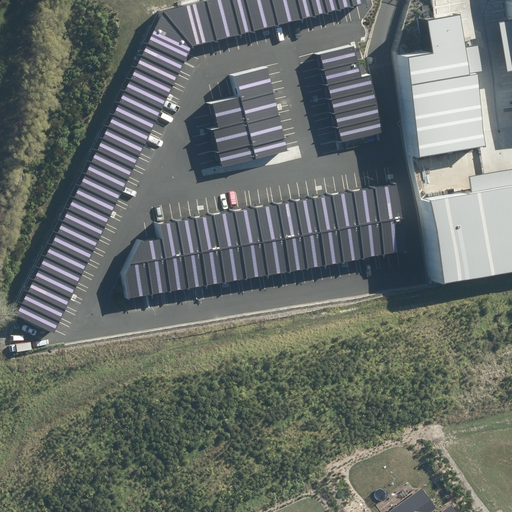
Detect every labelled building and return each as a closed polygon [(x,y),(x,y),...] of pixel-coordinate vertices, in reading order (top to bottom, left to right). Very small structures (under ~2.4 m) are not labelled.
[(199,40),(211,37),(201,0),(189,0),(159,8),(187,43),(199,40)] [(223,34),(236,30),(227,0),(201,0),(211,37),(223,34)] [(242,29),(248,27),(240,0),(227,0),(236,30),(242,29)] [(260,24),(273,21),(267,0),(240,0),(248,27),(260,24)] [(285,18),(297,15),(293,0),(267,0),(273,21),(285,18)] [(303,13),(309,12),(306,0),(293,0),(297,15),(303,13)] [(316,10),(322,9),(319,0),(306,0),(309,12),(316,10)] [(328,7),(335,6),(333,0),(319,0),(322,9),(328,7)] [(511,63),(511,0),(501,0),(505,16),(490,18),(497,66),(511,63)] [(159,8),(143,40),(180,58),(183,51),(187,43),(159,8)] [(394,51),(412,154),(478,142),(465,68),(458,69),(448,10),(409,17),(414,47),(394,51)] [(177,64),(180,58),(143,40),(137,52),(174,70),(177,64)] [(348,41),(315,49),(317,57),(319,64),(352,56),(348,41)] [(172,76),(174,70),(137,52),(132,64),(169,82),(172,76)] [(352,56),(319,64),(320,72),(322,79),(356,71),(352,56)] [(166,88),(169,82),(132,64),(126,76),(163,93),(166,88)] [(236,96),(268,88),(265,76),(263,64),(231,72),(236,92),(236,96)] [(356,71),(322,79),(324,86),(326,94),(367,84),(363,69),(356,71)] [(160,99),(163,93),(126,76),(120,88),(157,105),(160,99)] [(367,84),(326,94),(328,101),(330,109),(371,99),(367,84)] [(154,111),(157,105),(120,88),(115,99),(152,117),(154,111)] [(242,119),(274,111),(271,100),(268,88),(236,96),(241,115),(242,119)] [(211,113),(213,122),(241,115),(236,96),(236,92),(207,99),(211,113)] [(149,123),(152,117),(115,99),(109,111),(146,129),(149,123)] [(371,99),(330,109),(332,116),(334,124),(375,114),(371,99)] [(143,135),(146,129),(109,111),(103,123),(140,141),(143,135)] [(248,142),(280,135),(277,123),(274,111),(242,119),(247,139),(248,142)] [(375,114),(334,124),(335,131),(337,139),(378,128),(375,114)] [(214,147),(247,139),(242,119),(241,115),(213,122),(208,123),(212,137),(214,147)] [(137,147),(140,141),(103,123),(98,135),(135,152),(137,147)] [(132,158),(135,152),(98,135),(92,146),(129,164),(132,158)] [(248,142),(251,154),(283,147),(281,141),(280,135),(248,142)] [(247,139),(214,147),(216,155),(218,162),(251,154),(248,142),(247,139)] [(126,170),(129,164),(92,146),(86,158),(123,176),(126,170)] [(120,182),(123,176),(86,158),(80,170),(118,188),(120,182)] [(417,193),(430,279),(511,265),(511,165),(462,173),(464,185),(417,193)] [(115,194),(118,188),(80,170),(75,182),(112,200),(115,194)] [(398,213),(392,179),(381,181),(373,183),(378,216),(398,213)] [(109,205),(112,200),(75,182),(69,194),(106,211),(109,205)] [(378,216),(373,183),(361,185),(349,187),(355,220),(378,216)] [(355,220),(349,187),(338,189),(327,190),(332,224),(355,220)] [(332,224),(327,190),(318,192),(309,193),(314,227),(332,224)] [(314,227),(309,193),(299,195),(290,197),(296,230),(314,227)] [(103,217),(106,211),(69,194),(63,205),(100,223),(103,217)] [(296,230),(290,197),(282,198),(274,199),(280,233),(296,230)] [(280,233),(274,199),(264,201),(254,202),(260,236),(280,233)] [(260,236),(254,202),(242,204),(230,206),(236,240),(260,236)] [(98,229),(100,223),(63,205),(58,217),(95,235),(98,229)] [(236,240),(230,206),(219,208),(209,210),(214,244),(236,240)] [(214,244),(209,210),(200,212),(191,213),(196,247),(214,244)] [(196,247),(191,213),(181,215),(172,216),(177,250),(196,247)] [(403,247),(398,213),(378,216),(384,250),(394,248),(403,247)] [(177,250),(172,216),(164,218),(156,219),(159,233),(162,252),(177,250)] [(384,250),(378,216),(355,220),(360,254),(372,252),(384,250)] [(92,241),(95,235),(58,217),(52,229),(89,247),(92,241)] [(360,254),(355,220),(332,224),(338,258),(349,256),(360,254)] [(338,258),(332,224),(314,227),(320,260),(329,259),(338,258)] [(320,260),(314,227),(296,230),(301,264),(311,262),(320,260)] [(86,253),(89,247),(52,229),(46,241),(83,258),(86,253)] [(301,264),(296,230),(280,233),(286,266),(293,265),(301,264)] [(136,237),(125,258),(142,256),(162,252),(159,233),(147,235),(136,237)] [(286,266),(280,233),(260,236),(266,270),(276,268),(286,266)] [(266,270),(260,236),(236,240),(242,274),(252,272),(266,270)] [(242,274),(236,240),(214,244),(220,277),(231,275),(242,274)] [(81,264),(83,258),(46,241),(41,253),(78,270),(81,264)] [(220,277),(214,244),(196,247),(202,280),(211,279),(220,277)] [(202,280),(196,247),(177,250),(183,283),(192,282),(202,280)] [(183,283),(177,250),(162,252),(167,286),(175,285),(183,283)] [(167,286),(162,252),(142,256),(148,289),(157,288),(167,286)] [(75,276),(78,270),(41,253),(35,264),(72,282),(75,276)] [(136,291),(148,289),(142,256),(125,258),(120,271),(124,293),(136,291)] [(69,288),(72,282),(35,264),(29,276),(66,294),(69,288)] [(63,300),(66,294),(29,276),(24,288),(61,306),(63,300)] [(58,311),(61,306),(24,288),(18,300),(55,317),(58,311)] [(52,323),(55,317),(18,300),(12,311),(49,329),(52,323)] [(456,511),(452,505),(441,511),(430,511),(436,508),(422,489),(389,511),(456,511)]
